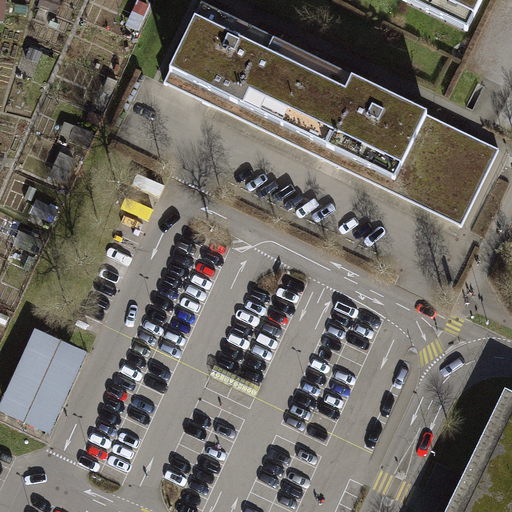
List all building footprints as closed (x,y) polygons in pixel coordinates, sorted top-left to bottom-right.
[(489,0),(406,0),(475,31),(489,0)] [(201,12),(166,84),(257,128),(291,55),(201,12)] [(395,103),(291,55),(257,128),(359,177),(395,103)] [(500,154),(395,103),(359,177),(464,228),(500,154)] [(54,226),(60,207),(38,200),(32,219),(54,226)] [(53,438),(90,359),(37,334),(0,413),(53,438)] [(511,511),(511,415),(467,508),(461,505),(457,511),(511,511)]
